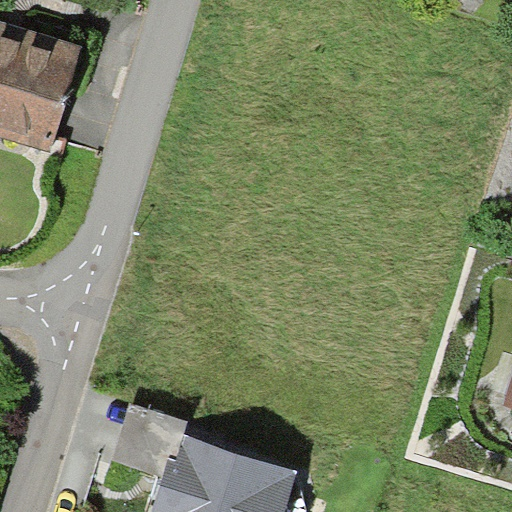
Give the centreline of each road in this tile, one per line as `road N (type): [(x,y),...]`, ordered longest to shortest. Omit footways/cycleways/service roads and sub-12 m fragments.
road 1 (residential): [(50,310),(101,244),(175,0)]
road 2 (residential): [(17,511),(56,393),(50,310)]
